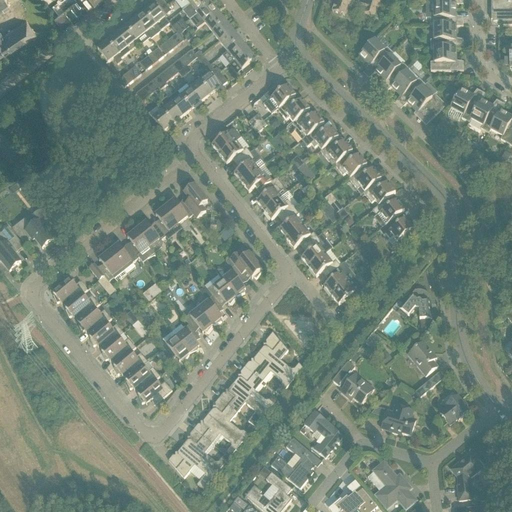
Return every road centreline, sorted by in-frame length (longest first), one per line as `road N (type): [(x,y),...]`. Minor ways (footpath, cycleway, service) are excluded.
road 1 (residential): [(196,158),(39,282),(32,291),(39,309),(155,437),(287,272)]
road 2 (tertiary): [(498,410),(462,344),(453,216),(441,193),(300,57)]
road 3 (residential): [(307,511),(359,446),(431,463)]
road 4 (residential): [(0,92),(115,0)]
road 5 (residential): [(287,272),(196,158)]
road 6 (residential): [(196,158),(194,138),(281,68)]
